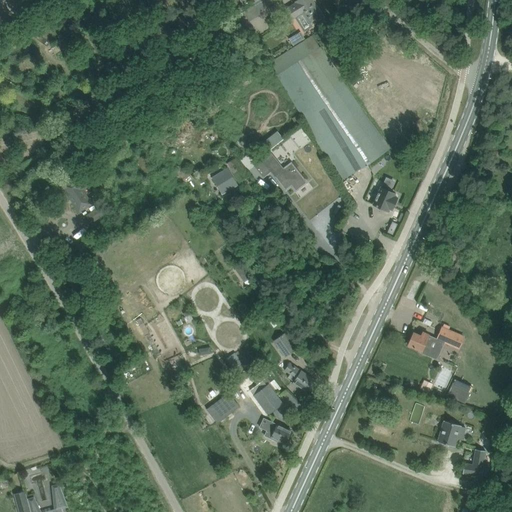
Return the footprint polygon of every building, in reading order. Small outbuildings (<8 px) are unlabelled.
[(255,4),(254,5),(259,12),(268,7),(264,0),(263,0),(256,5),(255,4)] [(322,17),(311,0),(298,0),(296,2),(297,3),(287,9),(293,18),(303,13),(310,25),(322,17)] [(206,11),(187,23),(196,38),(214,27),(216,26),(206,11)] [(111,103),(221,39),(214,27),(196,38),(181,47),(162,58),(105,92),(111,103)] [(293,45),(304,38),(300,33),(290,39),(293,45)] [(362,107),(313,37),(271,61),(340,181),(366,166),(372,162),(389,149),(391,148),(362,107)] [(175,39),(156,49),(162,58),(181,47),(175,39)] [(301,120),(298,115),(292,119),(295,123),(301,120)] [(121,124),(125,129),(131,124),(126,117),(121,121),(121,124)] [(114,123),(106,127),(108,132),(106,133),(108,138),(118,133),(114,123)] [(73,134),(61,145),(71,158),(75,156),(78,159),(83,154),(81,151),(88,145),(85,141),(92,134),(91,132),(92,131),(87,126),(80,133),(78,130),(73,134)] [(277,131),(262,144),(268,151),(283,139),(277,131)] [(271,152),(263,159),(272,171),(271,172),(274,176),(286,190),(291,186),(296,191),(307,183),(291,163),(284,169),(271,152)] [(143,156),(136,161),(146,173),(152,169),(143,156)] [(248,177),(236,158),(227,164),(238,182),(248,177)] [(263,159),(254,166),(263,178),(271,172),(272,171),(263,159)] [(183,171),(179,167),(173,172),(177,176),(176,177),(189,191),(193,188),(186,180),(190,176),(185,170),(183,171)] [(211,176),(222,195),(238,185),(227,167),(211,176)] [(62,185),(79,211),(91,204),(82,190),(88,186),(80,174),(62,185)] [(381,187),(373,205),(387,211),(387,210),(388,208),(392,210),(397,198),(394,196),(395,193),(389,191),(391,187),(389,186),(384,184),(382,188),(381,187)] [(89,215),(93,221),(98,218),(94,212),(89,215)] [(392,222),(387,233),(393,235),(397,224),(392,222)] [(240,265),(235,269),(238,273),(247,285),(252,282),(243,270),(240,265)] [(442,328),(437,339),(459,349),(464,337),(448,330),(450,326),(444,324),(442,328)] [(433,337),(428,335),(423,332),(421,336),(413,333),(408,345),(421,350),(420,352),(427,356),(431,347),(429,346),(433,337)] [(161,355),(150,333),(149,333),(145,336),(157,357),(161,355)] [(285,357),(296,349),(284,333),(273,341),(285,357)] [(233,362),(230,364),(234,370),(242,365),(238,359),(233,362)] [(301,371),(290,364),(285,370),(290,374),(289,376),(295,380),(293,384),(306,393),(314,380),(301,371)] [(455,379),(447,395),(465,403),(473,387),(455,379)] [(424,380),(420,389),(429,393),(433,384),(424,380)] [(268,414),(283,402),(268,383),(253,395),(268,414)] [(229,394),(209,408),(219,421),(238,407),(229,394)] [(291,431),(282,427),(264,419),(260,427),(268,431),(265,436),(273,439),(277,441),(278,440),(285,443),(286,444),(292,431),(291,431)] [(444,421),(438,442),(455,447),(457,439),(462,440),(466,428),(461,426),(444,421)] [(511,427),(504,426),(502,436),(511,437),(511,427)] [(472,465),(463,463),(461,473),(481,477),(483,467),(482,466),(484,451),(474,449),(472,465)] [(68,507),(59,484),(54,486),(55,492),(53,493),(54,505),(55,505),(57,509),(54,510),(54,511),(62,511),(62,509),(68,507)] [(19,511),(30,511),(24,492),(15,495),(19,511)] [(30,511),(40,511),(34,498),(27,499),(30,511)]
